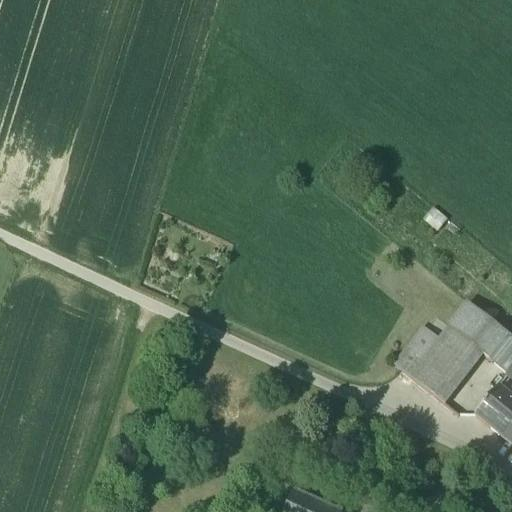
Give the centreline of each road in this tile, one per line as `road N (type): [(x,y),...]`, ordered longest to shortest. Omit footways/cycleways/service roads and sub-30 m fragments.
road 1 (track): [(456,444),(0,239)]
road 2 (track): [(78,511),(144,305)]
